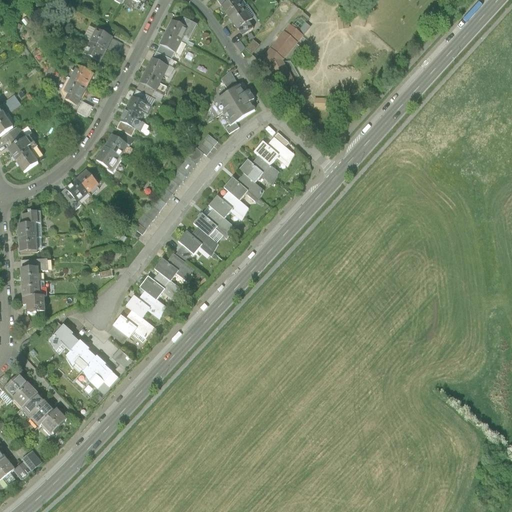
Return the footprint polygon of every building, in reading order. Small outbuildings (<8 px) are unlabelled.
[(229,0),(220,7),(228,18),(243,8),(237,0),(229,0)] [(228,18),(236,29),(247,21),(251,19),(243,8),(228,18)] [(348,17),(337,18),(338,30),(349,29),(348,17)] [(170,20),(165,32),(181,40),(187,27),(170,20)] [(247,21),(236,29),(241,36),(252,28),(247,21)] [(279,71),(287,61),(307,34),(305,33),(295,25),(267,60),(279,71)] [(100,31),(93,42),(105,49),(110,39),(111,38),(100,31)] [(165,32),(159,45),(170,50),(175,52),(181,40),(165,32)] [(110,39),(105,49),(117,56),(123,46),(110,39)] [(254,40),(248,49),(255,53),(261,43),(254,40)] [(97,61),(105,49),(93,42),(86,54),(97,61)] [(170,50),(159,45),(152,58),(164,64),(170,50)] [(152,58),(146,71),(162,80),(169,67),(164,64),(152,58)] [(287,61),(279,71),(295,96),(304,90),(287,61)] [(71,83),(85,89),(92,73),(79,67),(71,83)] [(146,71),(139,83),(156,92),(162,80),(146,71)] [(245,85),(235,71),(222,82),(230,95),(245,85)] [(85,89),(71,83),(64,99),(77,105),(85,89)] [(260,110),(245,85),(230,95),(218,102),(233,126),(260,110)] [(133,97),(126,110),(145,119),(152,107),(133,97)] [(89,118),(95,106),(84,101),(78,113),(89,118)] [(126,110),(120,122),(135,129),(139,132),(145,119),(126,110)] [(0,120),(0,135),(1,137),(7,133),(16,127),(8,115),(0,120)] [(135,129),(120,122),(113,137),(124,145),(135,129)] [(16,127),(7,133),(16,146),(28,138),(19,125),(16,127)] [(284,132),(280,136),(290,145),(294,140),(284,132)] [(223,140),(214,133),(202,147),(210,153),(212,154),(223,140)] [(290,145),(280,136),(273,144),(269,141),(261,151),(264,153),(276,163),(282,156),(293,166),(300,153),(290,145)] [(113,137),(105,148),(122,159),(130,148),(124,145),(113,137)] [(10,150),(19,162),(37,150),(28,138),(16,146),(10,150)] [(200,145),(141,222),(151,229),(210,153),(202,147),(200,145)] [(105,148),(97,159),(114,171),(122,159),(105,148)] [(19,162),(27,174),(45,162),(37,150),(19,162)] [(276,163),(264,153),(258,161),(254,158),(245,168),(249,171),(260,181),(266,173),(278,183),(285,170),(276,163)] [(260,181),(249,171),(242,179),(238,176),(230,186),(234,189),(245,198),(251,191),(263,201),(269,188),(260,181)] [(85,172),(72,183),(85,197),(97,186),(85,172)] [(72,183),(59,195),(72,209),(85,197),(72,183)] [(245,198),(234,189),(228,197),(223,194),(215,204),(219,207),(230,217),(236,209),(248,219),(255,206),(245,198)] [(230,217),(219,207),(212,215),(208,212),(200,222),(203,225),(215,234),(220,227),(232,237),(239,224),(230,217)] [(37,213),(37,223),(40,223),(47,223),(47,213),(37,213)] [(147,233),(151,229),(141,222),(138,226),(147,233)] [(23,224),(24,238),(40,237),(40,223),(37,223),(23,224)] [(215,234),(203,225),(197,233),(192,229),(184,240),(188,243),(197,251),(199,252),(205,245),(217,254),(223,242),(215,234)] [(24,238),(24,251),(41,251),(40,237),(24,238)] [(188,243),(180,252),(190,260),(197,251),(188,243)] [(180,252),(179,251),(173,260),(168,256),(160,267),(164,270),(176,279),(181,271),(194,280),(200,267),(190,260),(180,252)] [(54,258),(27,260),(28,271),(44,270),(54,270),(54,258)] [(44,270),(28,271),(28,286),(44,285),(44,270)] [(100,274),(101,280),(115,277),(113,270),(100,274)] [(176,279),(164,270),(159,278),(154,275),(146,285),(151,289),(162,297),(168,289),(179,298),(186,286),(176,279)] [(45,298),(44,285),(28,286),(29,299),(45,298)] [(162,297),(151,289),(145,297),(140,294),(132,304),(138,308),(148,316),(153,308),(165,317),(172,304),(162,297)] [(45,298),(29,299),(29,306),(33,306),(33,315),(51,314),(50,298),(45,298)] [(148,316),(138,308),(132,317),(127,313),(119,324),(133,334),(135,336),(140,328),(151,336),(160,325),(148,316)] [(31,317),(19,324),(25,334),(37,328),(31,317)] [(78,333),(69,324),(54,339),(61,351),(69,358),(71,355),(84,341),(76,334),(78,333)] [(119,324),(114,331),(128,341),(133,334),(119,324)] [(86,339),(84,341),(71,355),(78,366),(79,364),(87,371),(89,370),(102,356),(94,349),(95,348),(86,339)] [(113,357),(126,367),(132,360),(118,350),(113,357)] [(102,355),(102,356),(89,370),(95,381),(103,389),(108,394),(124,377),(123,375),(118,371),(111,364),(102,355)] [(10,387),(9,388),(10,389),(19,399),(34,384),(25,373),(10,387)] [(10,387),(3,379),(0,381),(0,396),(10,389),(9,388),(10,387)] [(43,393),(34,384),(19,399),(27,408),(43,393)] [(52,402),(43,393),(27,408),(36,417),(52,402)] [(60,411),(52,402),(36,417),(45,426),(46,424),(60,411)] [(62,409),(60,411),(46,424),(56,434),(72,419),(62,409)] [(17,435),(12,439),(16,443),(21,439),(17,435)] [(0,451),(0,468),(12,459),(4,448),(1,451),(0,451)] [(27,459),(29,461),(37,471),(48,463),(38,451),(27,459)] [(20,468),(12,459),(0,468),(0,474),(5,481),(21,469),(20,468)] [(29,461),(20,468),(21,469),(28,478),(37,471),(29,461)]
